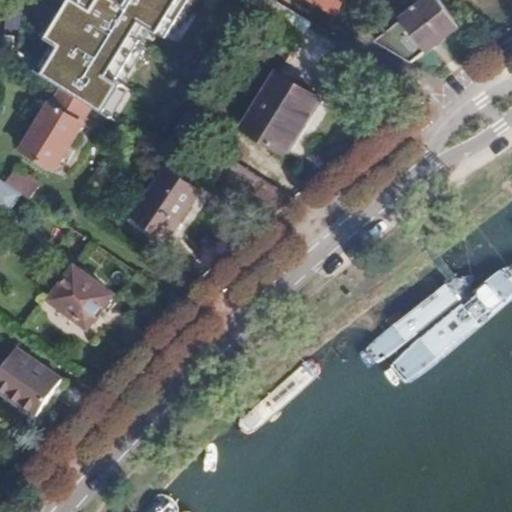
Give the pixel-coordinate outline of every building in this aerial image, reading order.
[(112,0),(211,60),(249,0),(112,0)] [(252,0),(267,8),(271,0),(252,0)] [(315,0),(337,13),(343,0),(315,0)] [(444,0),(427,0),(380,39),(388,45),(414,62),(461,24),(444,0)] [(85,67),(70,91),(83,99),(97,75),(85,67)] [(113,118),(143,136),(150,140),(163,117),(97,75),(83,99),(94,106),(113,118)] [(50,104),(23,149),(56,170),(72,144),(85,124),(84,123),(90,113),(94,106),(83,99),(70,91),(62,86),(53,103),(50,104)] [(271,89),(258,110),(259,111),(248,127),(287,151),(298,135),(300,136),(313,116),(271,89)] [(94,106),(90,113),(109,125),(113,118),(94,106)] [(214,160),(206,174),(219,183),(227,168),(214,160)] [(219,183),(274,216),(293,201),(231,161),(227,168),(219,183)] [(202,191),(167,169),(135,217),(169,239),(202,191)] [(0,177),(0,205),(10,212),(23,193),(0,177)] [(56,302),(84,321),(92,327),(116,295),(80,270),(56,302)] [(0,372),(0,389),(39,416),(63,378),(17,348),(0,372)] [(53,460),(26,490),(40,503),(67,474),(53,460)]
